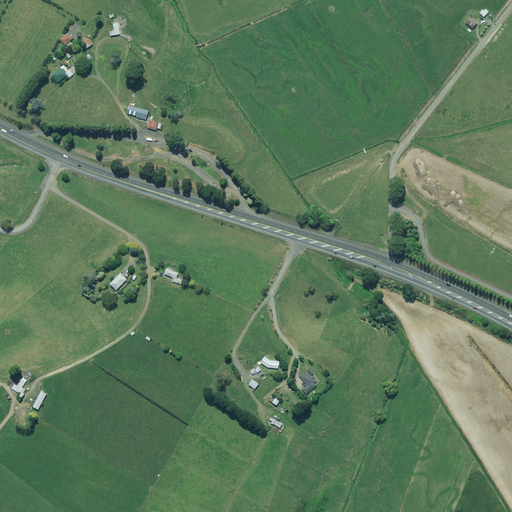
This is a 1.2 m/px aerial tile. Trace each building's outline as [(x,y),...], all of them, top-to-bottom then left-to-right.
[(489,12),(486,9),(484,11),(483,10),(480,13),(484,17),(489,12)] [(477,23),(470,17),(465,23),(473,29),(477,23)] [(120,34),(118,23),(113,24),(115,31),(110,32),(111,36),(120,34)] [(73,39),(68,33),(61,40),(66,45),(73,39)] [(88,39),(86,36),(80,41),(87,49),(94,44),(89,38),(88,39)] [(68,71),(64,65),(61,68),(52,75),(58,83),(67,75),(70,78),(74,75),(70,70),(68,71)] [(149,111),(129,106),(127,113),(137,116),(137,117),(147,120),(149,111)] [(148,128),(157,130),(157,128),(162,129),(163,123),(150,120),(148,128)] [(179,273),(167,268),(165,274),(174,278),(173,281),(182,285),(184,281),(177,278),(179,273)] [(127,280),(121,273),(110,284),(116,290),(127,280)] [(271,361),(265,357),(262,363),(268,368),(279,369),(279,361),(271,361)] [(317,381),(307,371),(303,375),(302,374),(299,377),(307,386),(303,390),(307,395),(318,385),(315,383),(317,381)] [(27,381),(23,378),(19,385),(16,384),(13,389),(19,393),(27,381)] [(259,384),(253,380),(249,385),(255,389),(259,384)] [(47,394),(42,391),(33,407),(39,410),(47,394)] [(280,401),(271,396),(269,400),(277,406),(280,401)] [(283,424),(271,418),(270,420),(272,421),(271,423),(281,428),(283,424)]
